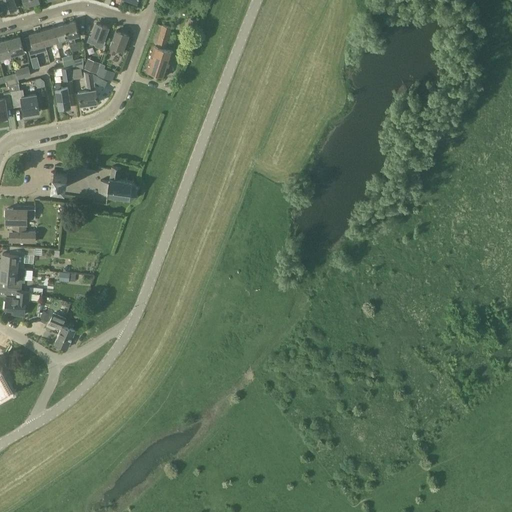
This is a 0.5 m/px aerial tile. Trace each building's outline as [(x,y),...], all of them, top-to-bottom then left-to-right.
[(17,8),(14,0),(0,0),(5,12),(17,8)] [(64,24),(68,39),(72,52),(78,50),(74,36),(80,35),(76,21),(64,24)] [(109,27),(97,23),(91,37),(89,37),(87,43),(95,46),(96,48),(101,50),(103,49),(106,42),(103,42),(109,27)] [(68,39),(64,24),(52,27),(56,42),(68,39)] [(147,70),(166,77),(174,51),(166,49),(172,28),(163,25),(156,46),(155,45),(147,70)] [(56,42),(52,27),(41,30),(45,45),(56,42)] [(45,45),(41,30),(29,34),(33,49),(45,45)] [(117,49),(123,51),(129,35),(116,30),(110,46),(111,46),(109,52),(115,54),(117,49)] [(7,40),(11,55),(24,52),(20,36),(7,40)] [(0,58),(11,55),(7,40),(0,41),(0,58)] [(47,50),(49,58),(55,56),(53,49),(47,50)] [(49,58),(47,50),(40,52),(42,60),(49,58)] [(64,62),(74,61),(72,54),(63,57),(64,62)] [(112,78),(115,70),(104,67),(106,63),(87,58),(84,69),(112,78)] [(17,76),(18,78),(31,75),(29,65),(15,69),(17,76)] [(70,67),(61,68),(64,80),(72,79),(70,67)] [(85,72),(88,91),(79,92),(81,105),(98,103),(96,90),(95,90),(92,74),(85,72)] [(10,85),(11,91),(13,106),(23,105),(25,114),(33,113),(33,111),(39,110),(36,94),(24,96),(23,89),(21,90),(20,83),(10,85)] [(71,107),(68,87),(61,88),(61,84),(55,85),(59,109),(71,107)] [(13,106),(11,91),(4,92),(5,98),(0,98),(0,117),(8,116),(7,108),(13,106)] [(133,179),(132,181),(127,180),(127,177),(126,177),(125,180),(119,179),(121,167),(112,166),(110,178),(109,181),(101,180),(99,192),(107,193),(107,195),(115,196),(114,199),(116,199),(116,196),(123,197),(122,199),(124,200),(124,197),(129,198),(130,200),(131,199),(131,198),(136,195),(137,197),(138,195),(137,193),(138,188),(140,187),(139,186),(137,186),(133,181),(134,180),(133,179)] [(48,185),(66,188),(69,169),(67,169),(66,173),(55,171),(56,167),(54,167),(53,171),(51,171),(50,172),(53,173),(51,184),(49,183),(48,185)] [(27,218),(35,218),(36,207),(18,206),(18,209),(7,208),(7,210),(5,210),(5,216),(7,216),(7,223),(14,223),(14,232),(11,232),(11,241),(35,242),(35,232),(25,232),(25,223),(27,223),(27,218)] [(4,253),(2,266),(27,268),(24,268),(25,262),(24,262),(25,254),(35,255),(36,248),(11,245),(10,254),(4,253)] [(27,268),(2,266),(0,287),(22,289),(23,282),(25,282),(27,268)] [(76,281),(76,272),(59,271),(59,280),(76,281)] [(30,288),(30,299),(40,299),(41,288),(30,288)] [(25,299),(29,299),(30,292),(8,290),(7,296),(5,309),(13,310),(13,314),(24,315),(25,299)] [(46,322),(50,314),(43,311),(40,319),(46,322)] [(49,324),(61,329),(63,325),(66,318),(54,313),(49,324)] [(63,325),(61,329),(55,343),(67,348),(75,330),(63,325)] [(0,370),(0,394),(10,389),(0,370)]
